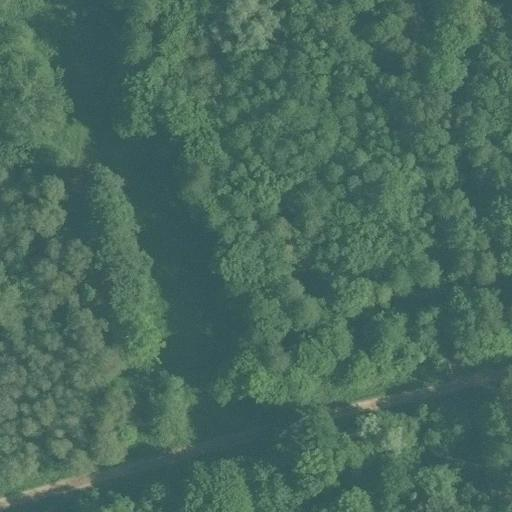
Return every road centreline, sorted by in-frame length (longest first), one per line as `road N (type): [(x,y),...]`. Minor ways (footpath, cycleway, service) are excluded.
road 1 (track): [(266,432),(0,503)]
road 2 (track): [(266,432),(511,368)]
